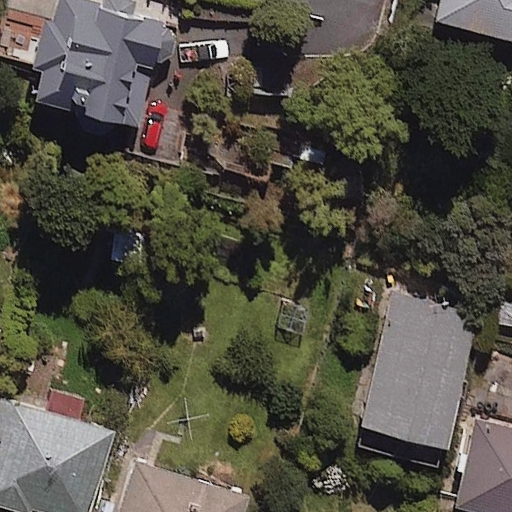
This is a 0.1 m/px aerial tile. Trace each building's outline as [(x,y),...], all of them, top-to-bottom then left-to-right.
[(167,29),(75,0),(56,0),(25,99),(80,116),(76,130),(176,161),(193,108),(147,93),(167,29)] [(511,0),(444,0),(438,25),(511,45),(511,0)] [(476,314),(391,296),(359,446),(444,464),(476,314)] [(91,511),(116,437),(2,401),(0,407),(0,508),(12,511),(30,511),(31,511),(32,511),(91,511)] [(511,511),(511,430),(479,422),(455,511),(457,511),(511,511)] [(247,511),(250,503),(137,465),(121,511),(247,511)]
